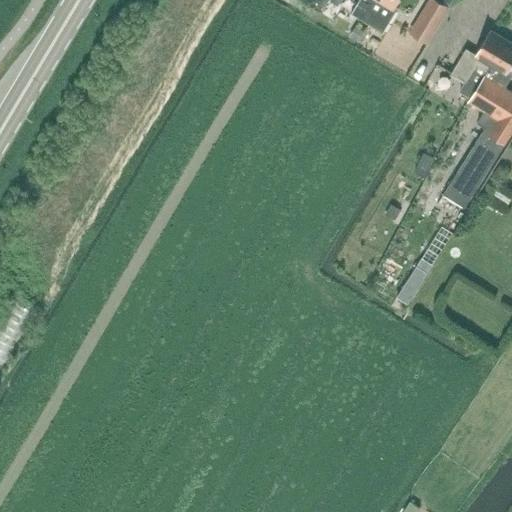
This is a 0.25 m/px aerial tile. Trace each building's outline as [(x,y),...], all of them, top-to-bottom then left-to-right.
[(371,0),(358,0),(351,13),(360,19),(371,0)] [(396,0),(371,0),(360,19),(382,32),(396,8),(393,6),(396,0)] [(427,43),(447,9),(433,1),(412,34),(427,43)] [(350,36),(359,41),(365,31),(356,26),(350,36)] [(506,39),(490,30),(475,55),(466,49),(451,74),(465,82),(460,91),(470,97),(472,94),(506,39)] [(503,78),(511,63),(511,42),(506,39),(472,94),(489,104),(478,123),(486,128),(450,188),(471,201),(511,131),(511,91),(505,87),(508,81),(503,78)] [(406,76),(415,61),(394,49),(386,63),(406,76)] [(424,153),(415,172),(426,177),(435,159),(424,153)] [(490,194),(508,205),(511,198),(494,187),(490,194)] [(421,257),(416,265),(427,272),(432,264),(421,257)] [(416,265),(412,273),(422,280),(427,272),(416,265)]
